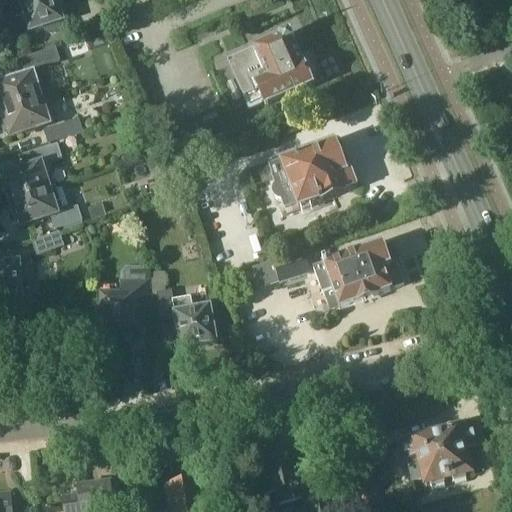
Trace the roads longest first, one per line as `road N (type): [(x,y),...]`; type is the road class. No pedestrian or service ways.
road 1 (residential): [(0,430),(162,414),(511,328)]
road 2 (primary): [(511,294),(379,0)]
